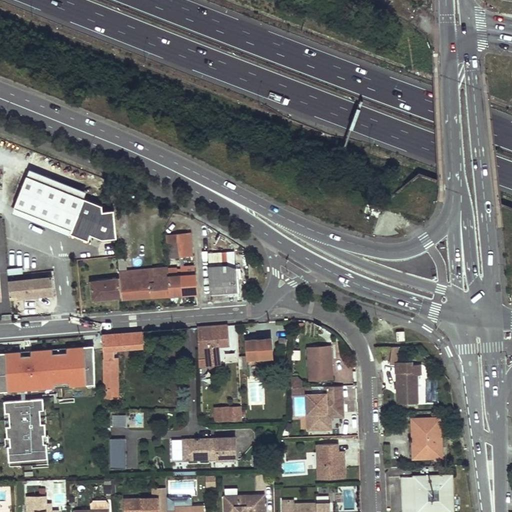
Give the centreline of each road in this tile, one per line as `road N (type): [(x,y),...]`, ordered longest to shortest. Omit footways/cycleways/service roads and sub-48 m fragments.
road 1 (motorway): [(48,0),(511,176)]
road 2 (motorway): [(511,138),(148,0)]
road 3 (secondary): [(491,321),(468,27)]
road 4 (residential): [(374,511),(364,352),(333,316),(274,293)]
road 5 (primary): [(304,227),(180,165),(102,139)]
road 6 (secondary): [(463,320),(486,511)]
road 7 (residential): [(189,316),(0,331)]
road 8 (primary): [(102,139),(259,229)]
road 9 (secondary): [(459,297),(350,259),(304,227)]
road 10 (primary): [(448,27),(456,198)]
road 11 (primary): [(453,218),(400,252),(304,227)]
road 12 (primary): [(340,276),(463,320)]
road 13 (motorway): [(456,198),(472,280),(491,321)]
